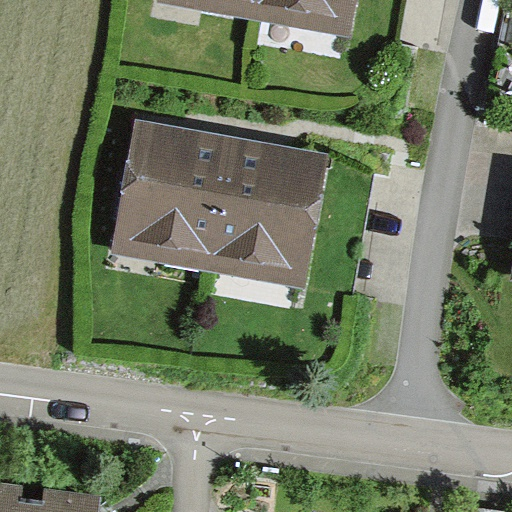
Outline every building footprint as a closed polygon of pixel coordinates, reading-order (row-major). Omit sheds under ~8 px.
[(256,17),(259,0),(171,0),(171,3),(256,17)] [(341,32),(346,0),(259,0),(256,17),(341,32)] [(212,267),(230,156),(145,142),(126,253),(212,267)] [(297,281),(316,171),(230,156),(212,267),(297,281)] [(98,511),(101,485),(0,474),(0,511),(98,511)]
